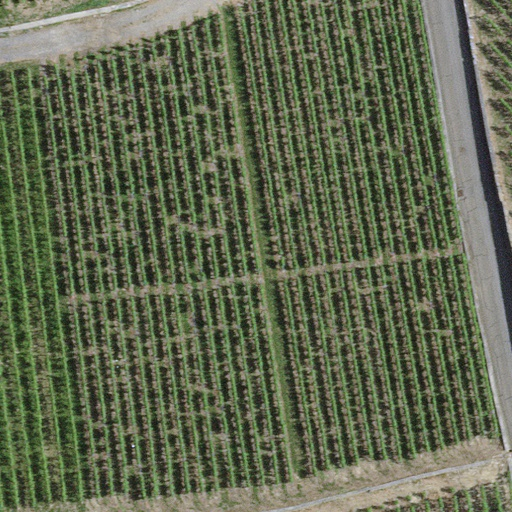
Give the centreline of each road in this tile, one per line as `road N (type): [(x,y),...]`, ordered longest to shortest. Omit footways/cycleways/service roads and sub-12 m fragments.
road 1 (residential): [(449,0),(511,358)]
road 2 (track): [(188,0),(129,34),(0,51)]
